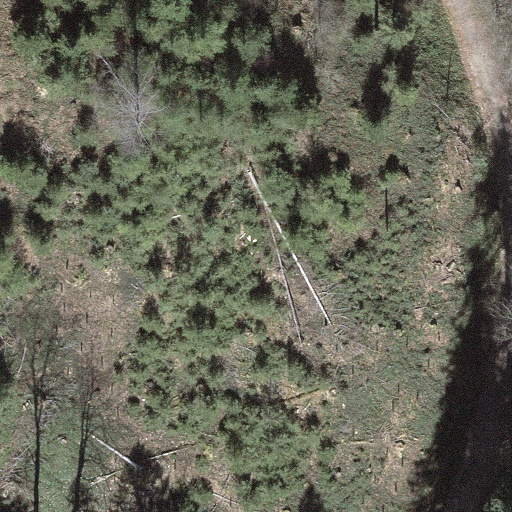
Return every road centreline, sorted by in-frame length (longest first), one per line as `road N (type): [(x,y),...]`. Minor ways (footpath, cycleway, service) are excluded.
road 1 (track): [(511,313),(482,451),(459,511)]
road 2 (track): [(456,0),(497,101),(511,172)]
